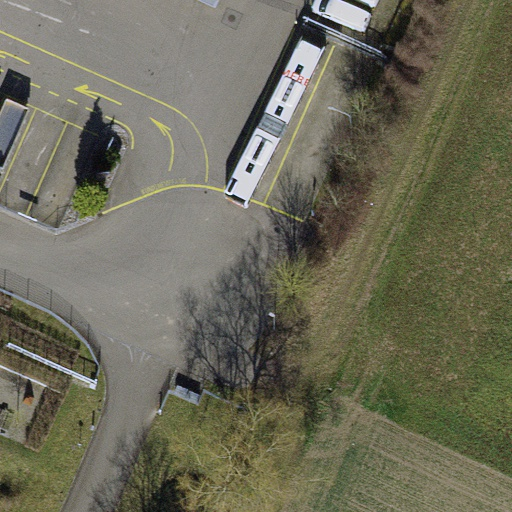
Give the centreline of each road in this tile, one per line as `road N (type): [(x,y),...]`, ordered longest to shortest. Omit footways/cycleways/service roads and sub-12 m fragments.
road 1 (track): [(253,511),(473,0)]
road 2 (residential): [(0,246),(186,328)]
road 3 (track): [(186,328),(308,381)]
